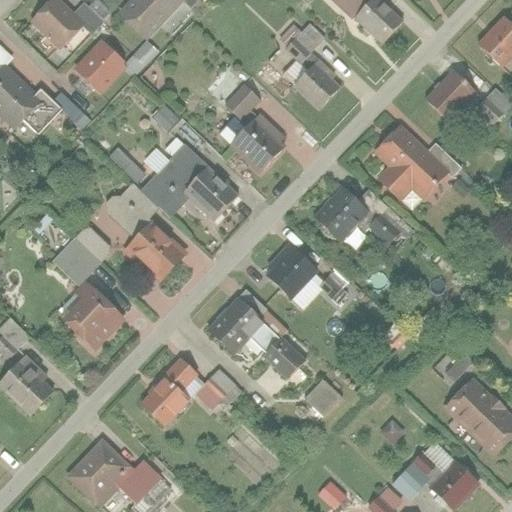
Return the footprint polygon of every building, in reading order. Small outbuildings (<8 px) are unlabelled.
[(69,15),(51,0),(26,0),(15,13),(47,41),(69,15)] [(109,0),(103,8),(130,32),(159,0),(109,0)] [(320,0),(338,18),(346,11),(356,0),(320,0)] [(387,15),(371,0),(356,0),(346,11),(369,33),(387,15)] [(511,38),(511,31),(490,12),(464,42),(489,64),(511,38)] [(289,55),(304,39),(289,25),(274,41),(289,55)] [(112,61),(89,38),(62,64),(84,87),(112,61)] [(304,59),(281,82),(304,105),(327,82),(304,59)] [(18,89),(0,70),(0,122),(11,112),(23,124),(45,103),(24,82),(18,89)] [(460,90),(438,70),(411,98),(433,119),(460,90)] [(224,111),(242,92),(232,82),(213,101),(224,111)] [(479,94),(466,108),(481,121),(494,107),(479,94)] [(243,114),(218,140),(245,167),(271,141),(243,114)] [(436,168),(385,120),(359,147),(375,163),(364,174),(387,196),(400,183),(411,194),(436,168)] [(192,165),(169,142),(128,183),(156,211),(173,193),(168,188),(192,165)] [(221,194),(192,165),(168,188),(173,193),(198,217),(221,194)] [(91,199),(90,209),(123,233),(139,216),(136,207),(141,205),(119,180),(108,191),(99,192),(91,199)] [(331,184),(302,213),(326,237),(355,208),(331,184)] [(368,208),(356,222),(376,238),(387,225),(368,208)] [(174,247),(139,216),(123,233),(117,240),(152,272),(174,247)] [(97,242),(72,220),(60,234),(85,256),(97,242)] [(85,256),(60,234),(42,252),(68,275),(85,256)] [(279,291),(300,266),(273,243),(252,267),(279,291)] [(327,282),(314,271),(305,281),(318,292),(327,282)] [(80,342),(108,313),(76,283),(48,312),(80,342)] [(224,290),(192,323),(220,350),(252,318),(224,290)] [(0,348),(17,332),(0,315),(0,348)] [(266,333),(249,352),(271,373),(289,354),(266,333)] [(428,367),(443,375),(455,354),(440,346),(428,367)] [(9,352),(0,361),(0,398),(17,415),(44,388),(9,352)] [(166,353),(122,400),(148,424),(174,396),(162,385),(180,366),(166,353)] [(326,388),(310,373),(293,391),(309,406),(326,388)] [(509,423),(458,375),(431,404),(482,452),(509,423)] [(87,433),(50,473),(83,505),(121,466),(87,433)] [(442,505),(467,480),(440,453),(428,465),(410,448),(397,461),(442,505)] [(321,502),(334,488),(317,472),(304,486),(321,502)] [(364,511),(397,511),(391,505),(385,511),(365,492),(355,502),(364,511)]
